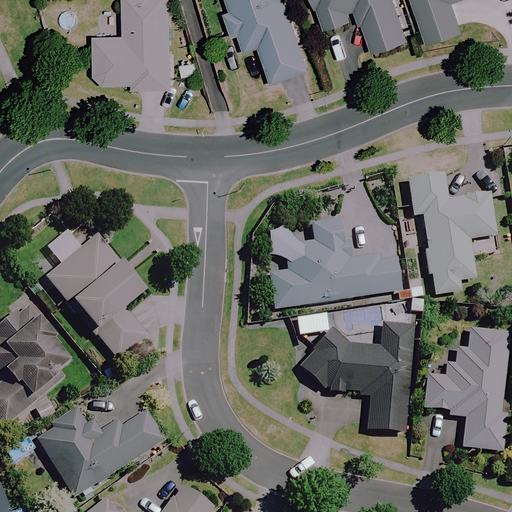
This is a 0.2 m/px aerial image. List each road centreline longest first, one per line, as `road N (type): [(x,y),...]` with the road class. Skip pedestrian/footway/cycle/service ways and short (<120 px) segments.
road 1 (residential): [(444,511),(295,478),(251,457),(220,428),(199,357),(210,159)]
road 2 (residential): [(210,159),(338,132),(445,91),(511,85)]
road 3 (residential): [(0,173),(37,141),(57,138),(210,159)]
